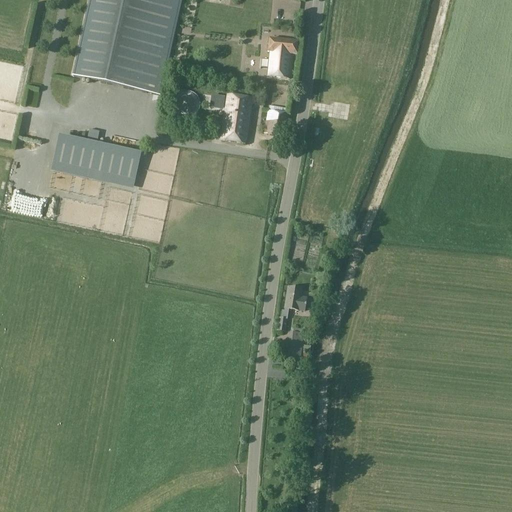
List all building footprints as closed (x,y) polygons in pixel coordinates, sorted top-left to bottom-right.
[(90,0),(73,78),(159,96),(179,0),(90,0)] [(272,54),(270,77),(290,80),(293,56),(297,56),(298,43),(269,40),(267,53),(272,54)] [(107,116),(114,118),(121,96),(112,93),(110,98),(93,93),(86,116),(95,118),(99,108),(109,111),(107,116)] [(245,144),(251,100),(228,96),(221,141),(245,144)] [(132,101),(127,117),(133,119),(137,103),(132,101)] [(267,113),(263,135),(281,138),(285,138),(289,116),(285,114),(272,111),(271,112),(268,112),(267,113)] [(57,136),(50,173),(131,190),(139,154),(57,136)] [(282,311),(280,319),(278,318),(276,331),(285,333),(287,320),(289,310),(298,311),(298,310),(304,311),(305,306),(306,306),(306,304),(305,304),(306,299),(300,298),(301,290),(287,288),(284,312),(282,311)] [(304,335),(290,333),(289,341),(286,340),(284,358),(300,360),(304,335)]
